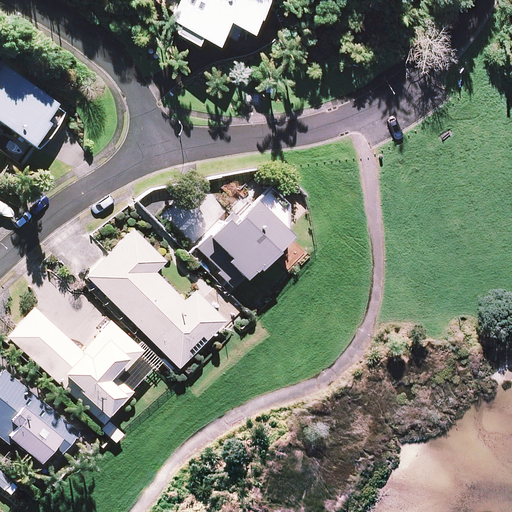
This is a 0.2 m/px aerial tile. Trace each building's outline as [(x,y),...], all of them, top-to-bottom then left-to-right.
[(216,39),(218,36),(230,43),(241,24),(252,30),(268,0),(177,0),(169,14),(180,21),(176,28),(196,39),(201,30),(216,39)] [(64,108),(0,61),(0,121),(35,148),(64,108)] [(194,246),(218,270),(215,272),(230,287),(232,284),(285,231),(249,195),(224,220),(221,218),(194,246)] [(162,260),(131,228),(84,274),(175,366),(222,320),(192,289),(181,300),(152,270),(162,260)] [(32,305),(4,335),(98,421),(152,363),(140,352),(142,350),(108,319),(80,349),(32,305)] [(0,439),(6,444),(10,438),(35,459),(44,447),(55,455),(75,431),(1,369),(0,369),(0,439)] [(107,419),(98,430),(113,442),(121,432),(107,419)] [(15,486),(0,472),(0,486),(8,494),(15,486)]
